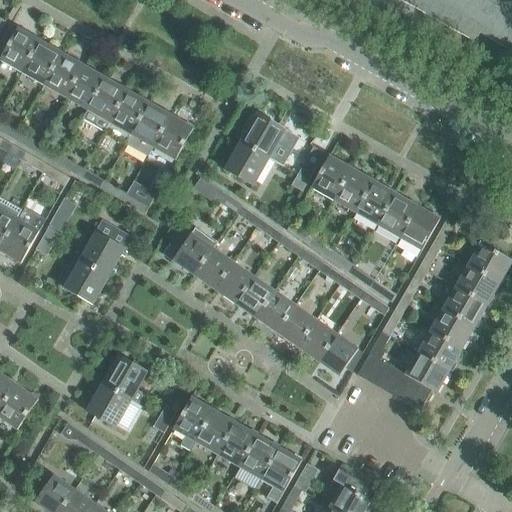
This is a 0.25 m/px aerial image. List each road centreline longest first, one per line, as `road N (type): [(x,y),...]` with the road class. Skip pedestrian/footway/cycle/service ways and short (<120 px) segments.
road 1 (residential): [(511,142),(318,32),(240,0)]
road 2 (residential): [(447,474),(301,388)]
road 3 (residential): [(447,474),(511,365)]
